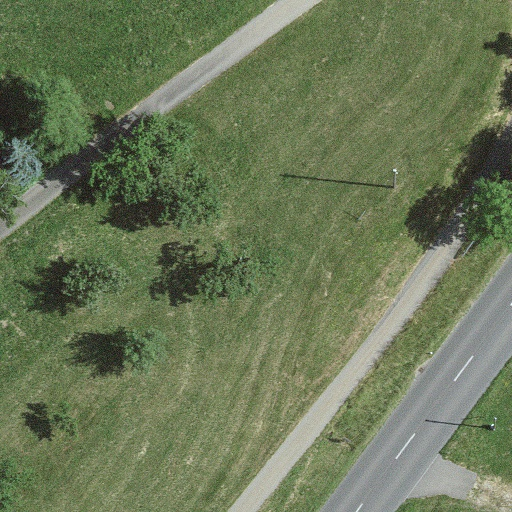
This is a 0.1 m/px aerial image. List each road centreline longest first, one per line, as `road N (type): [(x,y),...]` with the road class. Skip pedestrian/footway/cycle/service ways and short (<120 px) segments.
road 1 (residential): [(511,137),(398,319),(242,511)]
road 2 (residential): [(0,223),(296,0)]
road 3 (secondary): [(511,305),(357,511)]
road 4 (track): [(396,460),(511,505)]
